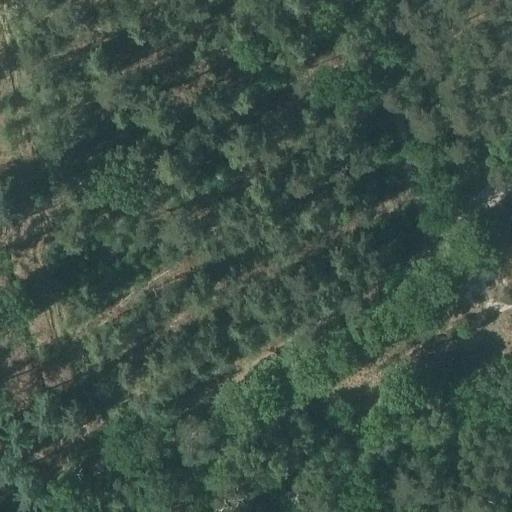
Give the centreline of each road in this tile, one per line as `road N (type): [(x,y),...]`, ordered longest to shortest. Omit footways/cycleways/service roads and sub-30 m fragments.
road 1 (track): [(82,511),(127,435),(366,300),(406,265),(434,223),(511,176)]
road 2 (track): [(434,223),(352,0)]
